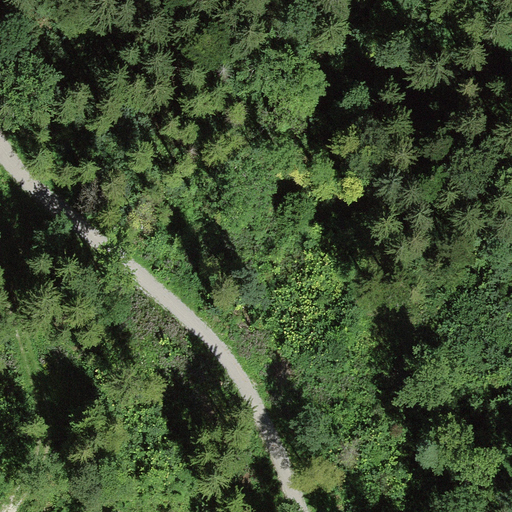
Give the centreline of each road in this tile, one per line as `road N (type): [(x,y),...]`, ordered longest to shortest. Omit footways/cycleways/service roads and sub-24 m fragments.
road 1 (track): [(296,511),(272,432),(206,325),(17,164),(0,138)]
road 2 (track): [(0,259),(36,382),(38,449),(4,511)]
